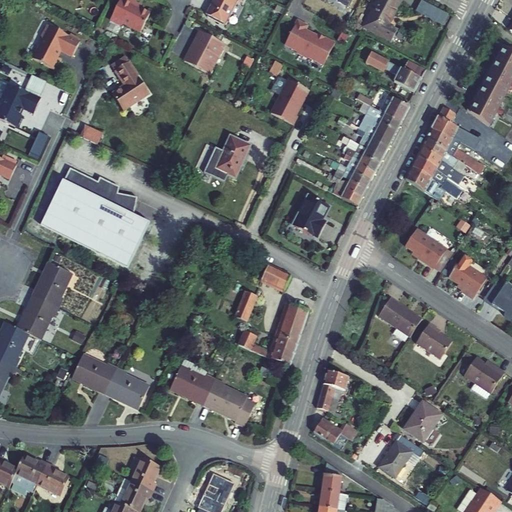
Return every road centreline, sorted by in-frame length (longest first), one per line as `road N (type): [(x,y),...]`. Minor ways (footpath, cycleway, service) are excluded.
road 1 (tertiary): [(354,245),(474,14)]
road 2 (residential): [(203,441),(0,428)]
road 3 (tertiary): [(290,430),(354,245)]
road 4 (residential): [(354,245),(511,350)]
road 5 (residential): [(0,266),(66,123)]
road 6 (residential): [(290,430),(413,511)]
